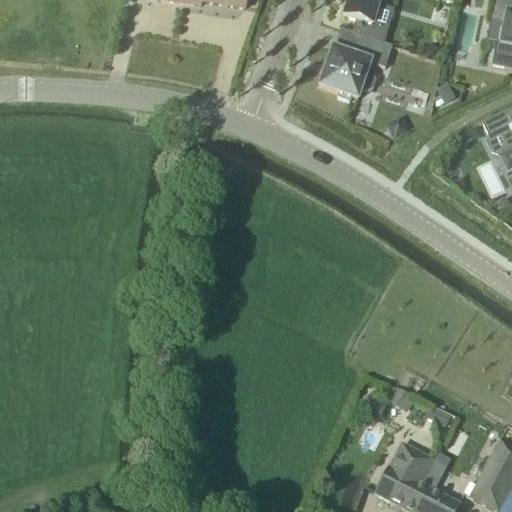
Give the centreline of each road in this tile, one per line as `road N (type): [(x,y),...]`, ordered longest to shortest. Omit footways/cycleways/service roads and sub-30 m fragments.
road 1 (secondary): [(511,287),(385,201),(251,129)]
road 2 (secondary): [(251,129),(126,97),(0,91)]
road 3 (residential): [(251,129),(298,0)]
